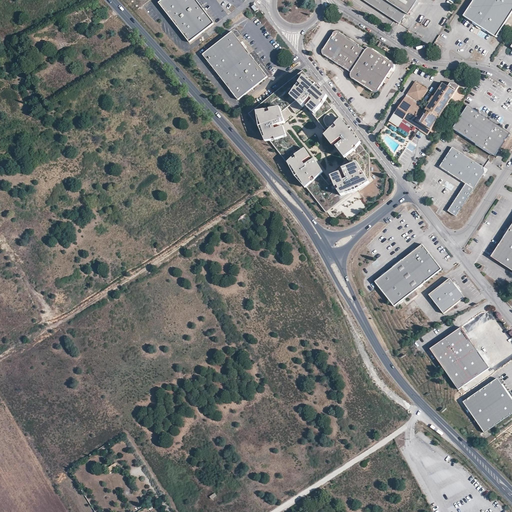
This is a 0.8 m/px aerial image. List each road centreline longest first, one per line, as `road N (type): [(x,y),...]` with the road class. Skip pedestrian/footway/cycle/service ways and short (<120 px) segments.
road 1 (track): [(64,319),(272,184)]
road 2 (tertiary): [(255,159),(110,0)]
road 3 (unclassified): [(409,191),(302,53),(308,25)]
road 4 (unclassified): [(330,0),(424,62),(483,69),(511,82)]
road 5 (unclassified): [(273,511),(408,425),(424,405)]
road 6 (tertiary): [(511,490),(424,405)]
